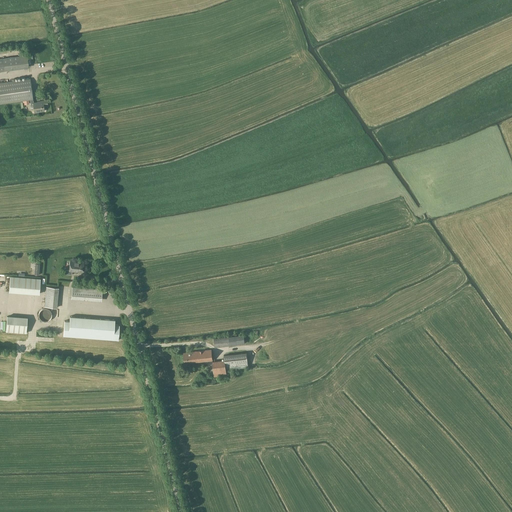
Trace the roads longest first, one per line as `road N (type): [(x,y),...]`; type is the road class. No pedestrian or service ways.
road 1 (unclassified): [(184,511),(48,0)]
road 2 (unknown): [(9,401),(18,352),(40,329),(81,307),(131,308)]
